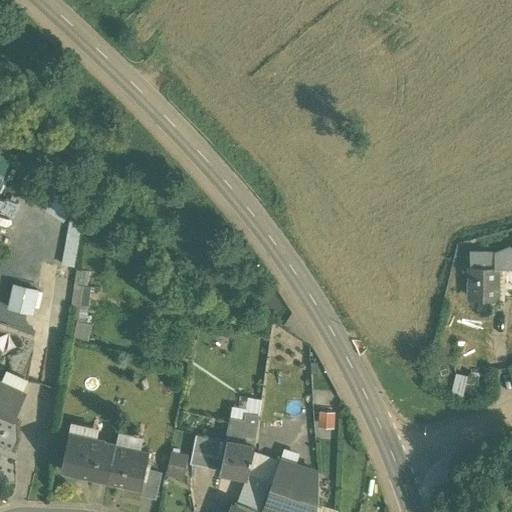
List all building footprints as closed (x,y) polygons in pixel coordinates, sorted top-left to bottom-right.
[(3,138),(0,146),(0,154),(16,160),(21,145),(3,138)] [(0,191),(5,193),(14,162),(0,158),(0,191)] [(511,246),(495,254),(495,269),(495,270),(511,269),(511,246)] [(495,254),(470,253),(470,269),(495,269),(495,254)] [(495,269),(470,269),(471,298),(495,297),(495,270),(495,269)] [(84,304),(83,342),(94,342),(96,272),(79,272),(78,303),(84,304)] [(38,292),(15,287),(9,310),(13,311),(15,305),(34,309),(38,292)] [(27,383),(7,374),(2,387),(21,395),(27,383)] [(2,387),(0,386),(0,416),(12,422),(23,396),(2,387)] [(324,414),(324,428),(341,428),(341,414),(324,414)] [(258,417),(246,416),(244,423),(257,426),(258,417)] [(244,423),(231,420),(226,443),(227,443),(221,471),(221,473),(247,479),(248,479),(249,477),(254,449),(257,426),(244,423)] [(143,438),(118,433),(115,447),(140,452),(143,438)] [(226,443),(196,435),(190,465),(221,471),(227,443),(226,443)] [(104,443),(69,436),(61,473),(108,482),(115,447),(104,445),(104,443)] [(140,452),(115,447),(108,482),(141,489),(142,489),(145,471),(149,454),(140,452)] [(318,475),(278,462),(270,486),(319,502),(318,475)] [(161,475),(145,471),(142,489),(141,489),(140,497),(156,501),(161,475)] [(258,511),(269,484),(249,477),(248,479),(247,479),(236,505),(254,511),(258,511)] [(317,511),(319,502),(270,486),(262,509),(269,511),(317,511)]
